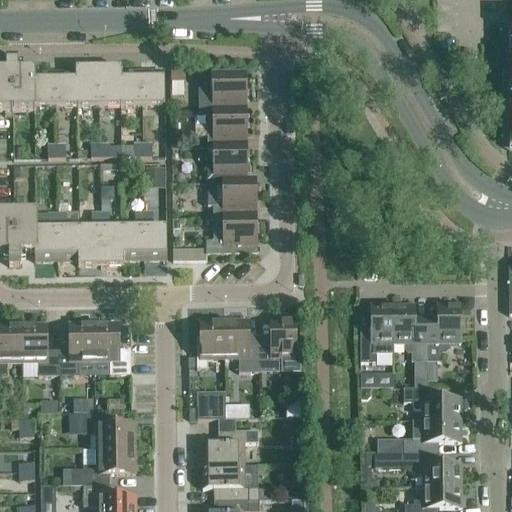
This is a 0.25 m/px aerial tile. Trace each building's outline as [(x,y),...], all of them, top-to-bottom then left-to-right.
[(99,70),(75,70),(75,75),(77,75),(78,108),(99,108),(99,70)] [(121,70),(99,70),(99,108),(121,108),(121,74),(121,70)] [(183,71),(173,71),(173,83),(183,83),(183,71)] [(0,113),(36,113),(35,109),(35,75),(35,73),(16,73),(16,76),(8,76),(8,73),(0,73),(0,113)] [(121,74),(121,108),(142,108),(142,74),(121,74)] [(164,74),(142,74),(142,108),(165,107),(164,74)] [(35,75),(35,109),(56,109),(56,75),(35,75)] [(75,75),(56,75),(56,109),(78,108),(77,75),(75,75)] [(221,116),(221,115),(221,103),(247,103),(246,79),(212,80),(212,91),(198,91),(199,117),(212,117),(221,116)] [(212,117),(207,117),(207,138),(208,153),(213,153),(213,152),(222,151),(222,150),(221,138),(247,138),(247,115),(221,115),(221,116),(212,117)] [(100,162),(100,146),(91,146),(92,162),(100,162)] [(108,146),(100,146),(100,162),(108,161),(108,146)] [(143,161),(143,146),(135,146),(135,161),(143,161)] [(151,146),(143,146),(143,161),(151,161),(151,146)] [(57,162),(57,147),(48,147),(48,162),(57,162)] [(65,147),(57,147),(57,162),(65,161),(65,147)] [(213,152),(213,153),(213,173),(208,173),(209,187),(222,187),(222,186),(222,174),(247,173),(247,150),(222,150),(222,151),(213,152)] [(17,151),(17,159),(27,159),(27,151),(17,151)] [(14,170),(14,181),(27,182),(27,170),(14,170)] [(161,172),(147,172),(147,188),(161,188),(161,172)] [(222,187),(209,187),(208,187),(208,209),(212,209),(213,223),(231,223),(231,221),(231,209),(257,209),(256,185),(222,186),(222,187)] [(152,200),(144,200),(144,215),(153,215),(152,200)] [(109,202),(101,202),(101,216),(110,216),(109,202)] [(18,255),(35,255),(38,255),(38,230),(37,215),(0,215),(0,255),(10,255),(10,252),(18,252),(18,255)] [(66,216),(57,216),(58,264),(78,264),(80,264),(79,230),(79,215),(66,216)] [(135,229),(122,229),(123,264),(124,264),(144,263),(144,215),(135,215),(135,229)] [(153,215),(144,215),(144,263),(167,263),(166,229),(153,229),(153,215)] [(38,255),(35,255),(35,265),(58,264),(57,216),(49,216),(38,216),(38,230),(38,255)] [(80,264),(78,264),(78,269),(101,269),(101,216),(92,216),(92,230),(79,230),(80,264)] [(110,216),(101,216),(101,269),(124,268),(124,264),(123,264),(122,229),(110,229),(110,216)] [(231,223),(213,223),(213,245),(206,245),(206,258),(257,257),(257,256),(238,256),(237,244),(257,244),(257,221),(231,221),(231,223)] [(371,336),(360,336),(360,366),(375,366),(375,357),(393,356),(393,347),(393,308),(371,308),(371,336)] [(414,308),(393,308),(393,347),(404,347),(404,353),(407,356),(411,356),(411,366),(426,365),(426,336),(414,336),(414,308)] [(438,336),(426,336),(426,365),(427,365),(433,365),(437,365),(439,365),(438,356),(446,356),(449,353),(448,347),(460,347),(460,308),(437,308),(438,336)] [(260,348),(260,375),(299,374),(299,375),(300,375),(300,343),(295,343),(295,323),(270,323),(271,348),(260,348)] [(225,362),(225,324),(200,325),(200,350),(196,350),(197,372),(208,372),(208,363),(225,362)] [(248,324),(225,324),(225,362),(239,362),(239,376),(260,375),(260,348),(248,348),(248,324)] [(95,366),(94,326),(69,327),(69,353),(59,353),(60,380),(80,380),(80,367),(95,366)] [(94,326),(95,366),(110,366),(110,378),(131,378),(130,352),(119,352),(118,326),(94,326)] [(23,368),(23,327),(0,327),(0,380),(8,380),(8,368),(23,368)] [(46,327),(23,327),(23,368),(39,368),(39,381),(60,380),(59,353),(47,353),(46,327)] [(433,365),(427,365),(427,383),(437,383),(437,365),(433,365)] [(361,391),(361,403),(366,403),(372,398),(372,391),(361,391)] [(422,424),(461,424),(461,402),(433,402),(433,391),(413,391),(403,392),(403,406),(413,406),(413,410),(415,413),(422,413),(422,424)] [(58,404),(41,404),(41,417),(58,417),(58,404)] [(123,404),(107,404),(107,414),(123,414),(123,404)] [(197,423),(217,423),(226,422),(226,409),(197,409),(197,423)] [(97,453),(135,453),(135,428),(108,428),(108,416),(82,417),(83,438),(97,438),(97,453)] [(20,433),(35,433),(35,424),(20,424),(20,433)] [(413,442),(404,443),(404,457),(418,457),(433,457),(433,446),(461,445),(461,424),(422,424),(413,424),(413,438),(413,442)] [(35,433),(20,433),(20,442),(35,441),(35,433)] [(202,470),(245,470),(244,447),(259,447),(259,434),(223,434),(223,446),(202,447),(202,470)] [(84,453),(84,490),(109,489),(109,477),(135,477),(135,453),(97,453),(84,453)] [(371,482),(371,457),(363,457),(364,490),(372,490),(379,490),(379,482),(371,482)] [(404,457),(375,457),(375,472),(406,472),(414,479),(416,479),(422,479),(423,490),(461,490),(461,467),(433,468),(433,457),(418,457),(404,457)] [(21,476),(36,476),(35,467),(20,467),(21,476)] [(245,470),(202,470),(202,492),(224,492),(225,504),(249,504),(260,503),(272,503),(272,496),(267,492),(260,492),(249,492),(245,492),(245,470)] [(81,485),(81,472),(66,472),(66,485),(81,485)] [(36,476),(21,476),(21,485),(36,485),(36,476)] [(48,480),(42,480),(42,490),(52,490),(52,484),(48,480)] [(109,500),(109,489),(84,490),(84,510),(97,510),(97,511),(135,511),(136,500),(109,500)] [(52,490),(42,490),(42,502),(56,502),(56,490),(52,490)] [(461,490),(423,490),(423,501),(416,501),(413,504),(414,508),(404,508),(404,511),(433,511),(434,511),(462,511),(461,490)] [(217,511),(259,511),(260,503),(249,504),(225,504),(217,504),(217,511)]
